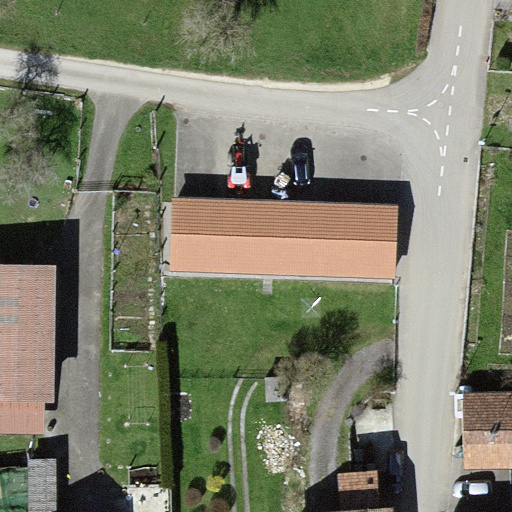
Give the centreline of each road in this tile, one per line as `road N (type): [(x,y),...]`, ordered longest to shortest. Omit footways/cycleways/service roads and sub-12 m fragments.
road 1 (track): [(0,62),(301,108),(511,115)]
road 2 (residential): [(422,511),(429,312),(464,0)]
